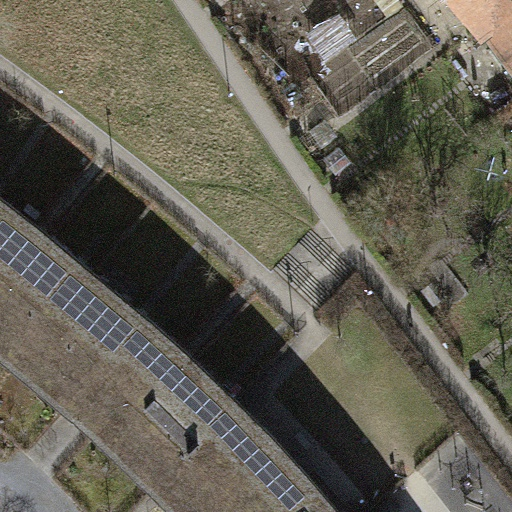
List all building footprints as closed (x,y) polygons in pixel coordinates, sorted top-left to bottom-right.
[(511,0),(462,0),(482,26),(485,24),(511,3),(511,0)] [(511,3),(485,24),(511,59),(511,3)] [(0,242),(24,213),(0,195),(0,242)] [(24,213),(0,242),(0,319),(31,346),(94,270),(24,213)] [(104,407),(169,335),(94,270),(31,346),(104,407)] [(169,335),(104,407),(169,468),(237,398),(169,335)] [(313,511),(329,499),(307,473),(284,447),(237,398),(169,468),(212,511),(313,511)] [(340,511),(329,499),(313,511),(340,511)]
